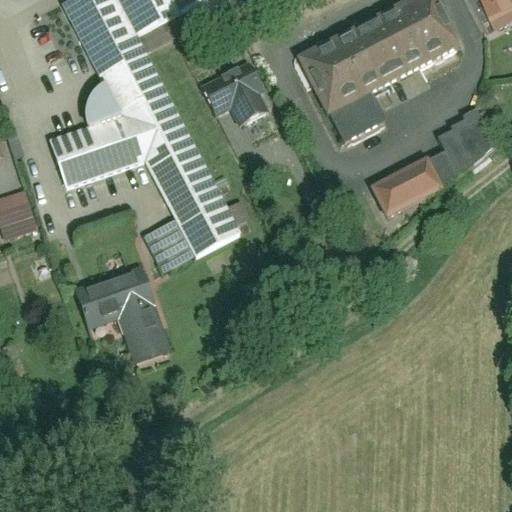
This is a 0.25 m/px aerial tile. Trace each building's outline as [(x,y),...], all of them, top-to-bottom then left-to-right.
[(80,125),(81,137),(46,150),(64,198),(141,170),(174,233),(143,249),(160,283),(238,243),(145,60),(230,16),(221,0),(80,0),(60,10),(101,91),(87,102),(83,112),(80,125)] [(383,131),(368,100),(458,55),(430,0),(423,0),(297,63),(341,152),(383,131)] [(511,0),(478,0),(474,2),(495,38),(511,27),(511,0)] [(230,117),(243,110),(251,126),(270,116),(248,74),(216,90),(230,117)] [(459,127),(447,134),(450,141),(436,149),(455,184),(483,168),(481,165),(496,157),(472,113),(456,122),(459,127)] [(368,197),(384,229),(440,201),(423,169),(368,197)] [(0,204),(0,244),(1,247),(36,233),(21,196),(0,204)] [(226,211),(234,229),(248,223),(240,204),(226,211)] [(299,266),(312,298),(333,289),(319,258),(299,266)] [(133,377),(167,366),(139,275),(81,292),(93,332),(117,325),(133,377)] [(2,358),(15,400),(28,396),(15,354),(2,358)]
